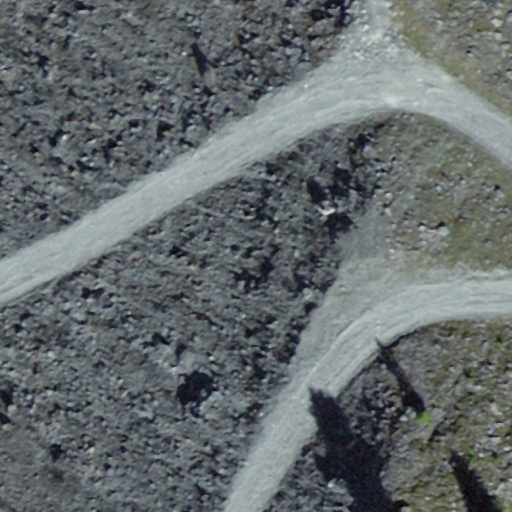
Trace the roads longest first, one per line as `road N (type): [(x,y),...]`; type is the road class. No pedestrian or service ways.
road 1 (track): [(0,282),(289,120),(356,96),(430,97),(511,147)]
road 2 (track): [(511,296),(429,303),(376,327),(325,381),(238,511)]
